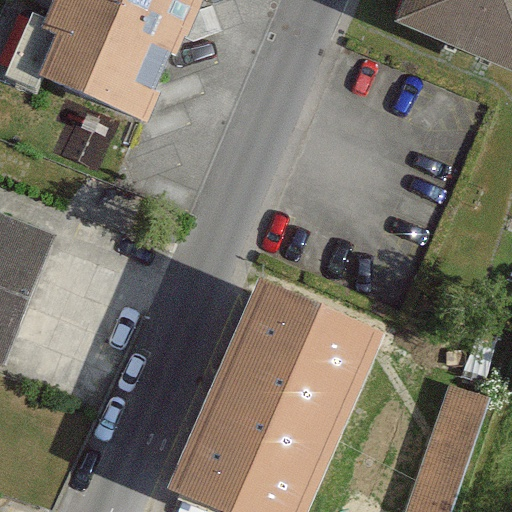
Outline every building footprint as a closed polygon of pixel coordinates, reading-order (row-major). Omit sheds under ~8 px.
[(145,126),(199,0),(74,0),(40,81),(145,126)] [(511,75),(511,0),(411,0),(400,27),(511,75)] [(0,369),(0,370),(51,244),(0,223),(0,369)] [(212,511),(307,511),(381,345),(260,292),(171,494),(212,511)] [(446,511),(482,403),(447,392),(407,511),(446,511)]
